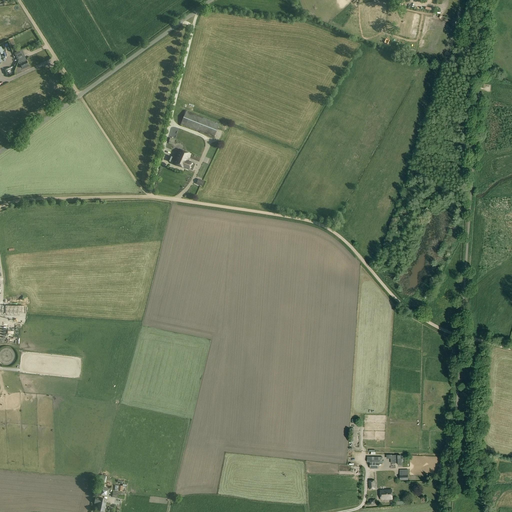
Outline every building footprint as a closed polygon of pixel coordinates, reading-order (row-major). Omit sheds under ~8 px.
[(17,59),(24,56),(22,50),(14,54),(17,59)] [(24,56),(17,59),(19,65),(20,64),(22,63),(22,62),(26,60),(24,56)] [(22,69),(29,66),(26,60),(22,62),(22,63),(20,64),(21,65),(20,65),(20,66),(19,66),(20,68),(21,68),(22,68),(22,69)] [(220,124),(186,111),(181,124),(214,138),(220,124)] [(173,164),(185,168),(189,170),(189,169),(192,171),(195,164),(192,163),(192,162),(188,161),(191,154),(179,149),(173,164)] [(6,306),(6,316),(27,316),(27,306),(6,306)] [(370,459),(370,469),(379,469),(379,459),(370,459)] [(400,475),(400,481),(408,480),(408,475),(408,470),(400,470),(400,475)] [(100,487),(99,494),(109,496),(110,489),(100,487)] [(392,490),(381,491),(381,500),(392,500),(392,490)] [(98,504),(97,510),(104,511),(107,499),(100,498),(99,499),(96,498),(95,503),(98,504)]
